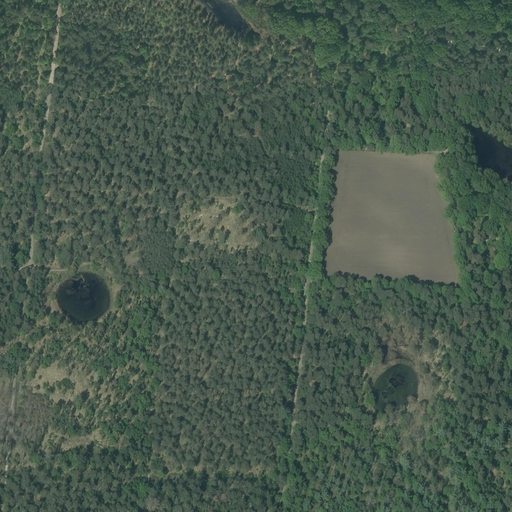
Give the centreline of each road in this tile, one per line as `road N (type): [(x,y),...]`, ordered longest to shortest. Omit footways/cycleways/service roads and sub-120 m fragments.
road 1 (track): [(28,268),(88,263),(171,282),(176,194),(193,159),(182,99),(261,40),(235,0)]
road 2 (track): [(291,429),(335,12)]
road 3 (track): [(511,230),(452,176),(407,0)]
road 4 (track): [(28,268),(0,511)]
road 5 (track): [(171,282),(146,511)]
road 6 (track): [(291,429),(417,444),(458,422)]
road 7 (track): [(39,166),(59,0)]
